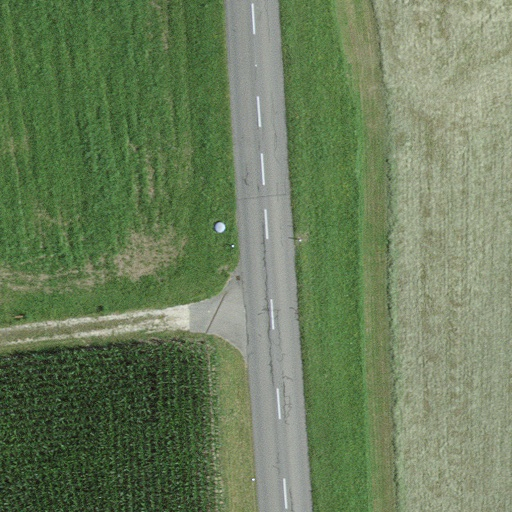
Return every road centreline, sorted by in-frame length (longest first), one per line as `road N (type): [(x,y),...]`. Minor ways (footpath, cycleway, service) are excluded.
road 1 (tertiary): [(288,511),(256,0)]
road 2 (track): [(0,343),(272,308)]
